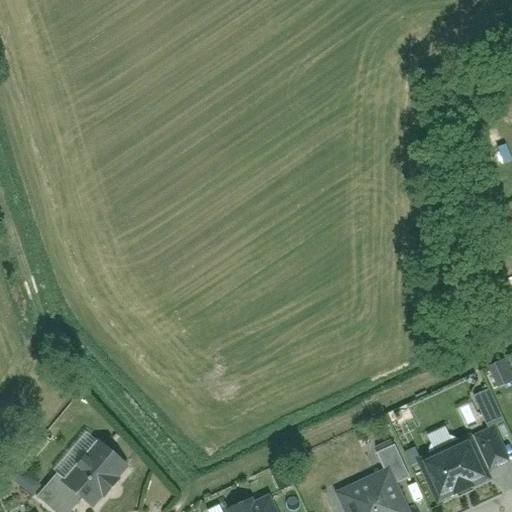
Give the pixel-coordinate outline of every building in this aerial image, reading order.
[(496,433),(475,443),(487,468),(508,458),(496,433)] [(137,465),(104,439),(68,486),(100,511),(137,465)] [(436,461),(454,500),(493,482),(487,468),(475,443),(436,461)] [(418,511),(399,468),(342,492),(350,511),(418,511)] [(56,480),(43,499),(62,511),(77,511),(86,500),(56,480)] [(284,511),(277,494),(232,511),(284,511)] [(39,511),(27,501),(16,511),(39,511)]
